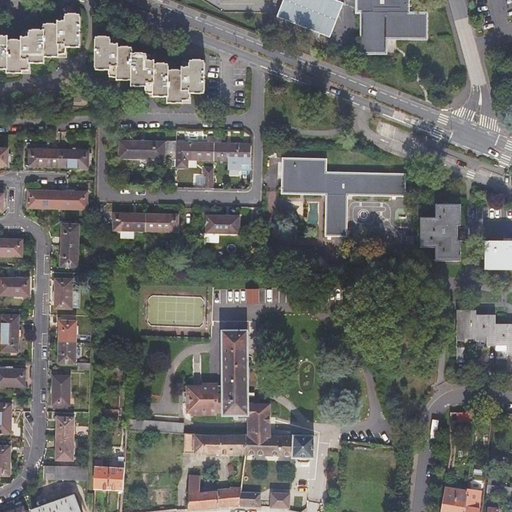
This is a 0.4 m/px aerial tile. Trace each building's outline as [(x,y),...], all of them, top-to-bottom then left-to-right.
[(283,0),(278,18),(332,36),(344,1),(342,0),(283,0)] [(366,54),(392,53),(392,39),(431,38),(430,4),(412,5),(411,0),(361,0),(362,13),(365,13),(366,54)] [(44,29),(32,29),(32,35),(24,36),(23,39),(8,39),(8,36),(0,35),(0,68),(8,69),(8,73),(22,73),(22,69),(30,69),(30,63),(43,62),(44,57),(57,57),(57,53),(65,53),(65,47),(79,47),(80,14),(67,14),(67,20),(59,20),(59,24),(56,24),(55,23),(44,24),(44,29)] [(131,80),(131,85),(145,86),(145,92),(154,92),(154,96),(167,96),(167,103),(181,103),(181,99),(190,99),(190,92),(203,92),(203,59),(191,59),(191,63),(182,63),(183,67),(167,68),(167,62),(155,62),(155,59),(146,58),(146,52),(131,52),(131,47),(117,47),(117,43),(108,43),(108,36),(94,36),(94,69),(108,69),(109,75),(117,76),(117,80),(131,80)] [(176,167),(177,145),(177,142),(167,142),(167,143),(125,142),(124,160),(166,161),(166,158),(173,158),(173,167),(176,167)] [(214,161),(215,145),(177,145),(176,167),(176,168),(189,168),(189,161),(214,161)] [(251,161),(251,145),(215,145),(214,161),(251,161)] [(57,168),(57,150),(27,150),(27,168),(57,168)] [(87,151),(57,150),(57,168),(87,169),(87,151)] [(348,194),(405,196),(406,175),(326,172),(326,160),(282,158),(281,191),(325,193),(324,234),(346,235),(348,194)] [(204,189),(213,189),(214,175),(205,175),(204,189)] [(26,209),(57,209),(58,192),(27,191),(26,209)] [(58,192),(57,209),(86,210),(87,193),(58,192)] [(419,220),(418,248),(434,250),(434,262),(457,262),(456,228),(459,228),(459,207),(434,207),(434,220),(419,220)] [(147,232),(148,215),(115,214),(115,231),(147,232)] [(148,215),(147,232),(179,233),(180,215),(148,215)] [(209,216),(208,233),(242,235),(242,217),(209,216)] [(61,222),(61,245),(78,245),(78,223),(61,222)] [(0,256),(22,257),(22,239),(0,238),(0,256)] [(511,241),(504,242),(487,241),(486,265),(511,265),(511,241)] [(78,245),(61,245),(61,266),(77,266),(78,245)] [(0,281),(0,296),(29,297),(29,279),(0,278),(0,281)] [(72,278),(55,278),(54,308),(72,308),(72,278)] [(389,292),(402,294),(403,287),(390,285),(389,292)] [(265,293),(253,292),(253,306),(265,307),(265,293)] [(477,314),(466,314),(466,316),(458,316),(457,338),(465,338),(465,336),(477,336),(477,341),(488,341),(488,344),(496,344),(496,350),(507,350),(507,352),(511,352),(511,329),(507,330),(507,327),(496,327),(496,320),(488,320),(488,318),(477,318),(477,314)] [(19,315),(1,315),(0,353),(18,353),(19,315)] [(62,321),(62,342),(76,342),(77,321),(73,321),(69,321),(62,321)] [(246,437),(244,457),(294,459),(294,460),(297,460),(297,463),(300,465),(308,466),(311,463),(311,460),(314,460),(316,442),(316,439),(271,436),(272,408),(261,408),(260,403),(257,399),(250,399),(250,394),(252,334),(227,333),(225,386),(221,386),(221,384),(204,384),(205,386),(188,385),(188,413),(192,413),(192,416),(218,416),(218,414),(224,414),(224,417),(249,417),(249,437),(246,437)] [(76,342),(62,342),(61,363),(76,364),(76,342)] [(457,362),(466,362),(465,350),(457,350),(457,362)] [(0,387),(25,389),(25,371),(0,370),(0,387)] [(59,406),(59,409),(72,410),(72,407),(74,407),(75,376),(57,376),(57,406),(59,406)] [(12,405),(0,404),(0,434),(11,435),(12,405)] [(475,424),(476,414),(456,414),(457,424),(475,424)] [(57,419),(56,440),(73,440),(73,419),(57,419)] [(129,422),(129,431),(143,432),(143,423),(129,422)] [(156,424),(143,423),(143,432),(146,432),(155,433),(156,424)] [(185,435),(185,432),(185,426),(156,424),(155,433),(185,435)] [(244,457),(246,437),(185,435),(183,454),(244,457)] [(73,440),(56,440),(56,461),(72,462),(73,440)] [(11,448),(0,447),(0,477),(10,478),(11,448)] [(109,489),(110,466),(102,466),(102,460),(96,459),(95,488),(109,489)] [(124,479),(125,461),(118,460),(118,466),(110,466),(109,489),(123,489),(124,479)] [(87,480),(88,468),(45,467),(45,479),(87,480)] [(201,477),(189,476),(188,495),(188,511),(238,507),(240,494),(240,489),(228,489),(228,492),(200,494),(201,477)] [(487,493),(511,496),(511,486),(489,484),(487,493)] [(445,490),(440,511),(465,511),(468,493),(445,490)] [(468,490),(468,493),(465,511),(478,511),(481,492),(468,490)] [(31,511),(30,511),(81,511),(74,494),(31,511)] [(238,507),(259,508),(260,495),(240,494),(238,507)] [(271,509),(287,510),(289,496),(272,495),(271,509)]
